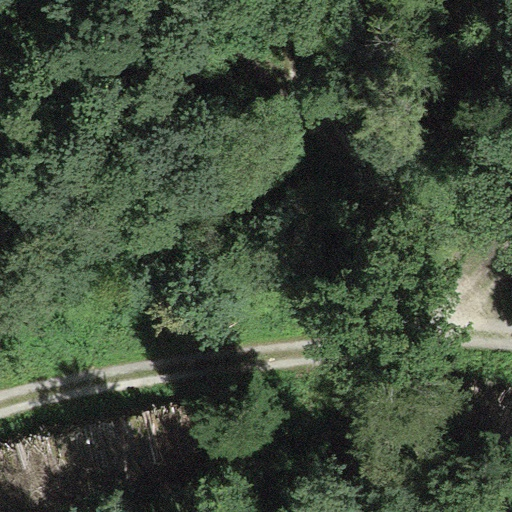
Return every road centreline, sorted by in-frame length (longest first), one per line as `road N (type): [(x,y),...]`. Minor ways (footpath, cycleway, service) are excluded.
road 1 (track): [(0,402),(228,351),(456,335)]
road 2 (track): [(471,274),(305,113)]
road 3 (track): [(200,0),(305,113)]
